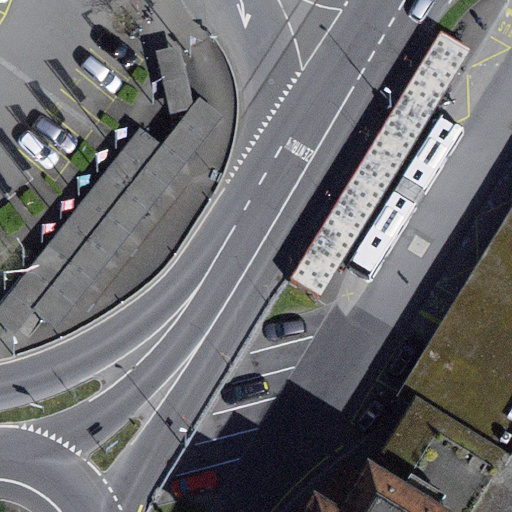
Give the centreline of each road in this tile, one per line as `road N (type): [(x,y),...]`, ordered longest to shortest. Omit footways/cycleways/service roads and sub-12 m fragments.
road 1 (primary): [(287,201),(217,229),(182,283),(125,333),(53,371),(0,387)]
road 2 (primary): [(210,331),(37,462)]
road 3 (primary): [(109,511),(185,401),(210,331)]
road 4 (primary): [(287,201),(367,63)]
road 5 (primary): [(210,331),(287,201)]
